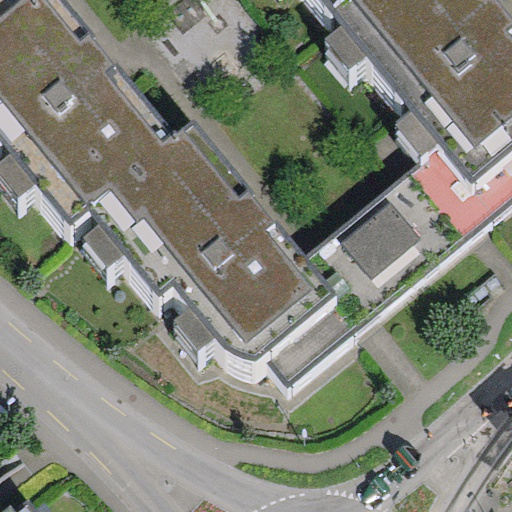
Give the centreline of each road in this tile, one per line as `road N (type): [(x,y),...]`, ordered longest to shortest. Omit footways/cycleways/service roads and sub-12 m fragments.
road 1 (residential): [(0,340),(200,511)]
road 2 (residential): [(401,511),(511,397)]
